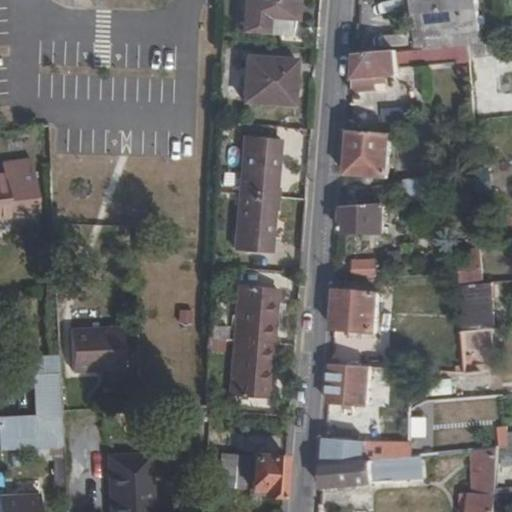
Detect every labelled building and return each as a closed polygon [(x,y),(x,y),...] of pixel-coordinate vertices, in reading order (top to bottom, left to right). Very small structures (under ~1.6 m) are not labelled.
[(223,32),(224,0),(218,0),(218,4),(215,3),(215,17),(218,17),(217,32),(223,32)] [(295,0),(246,0),(244,30),(293,34),(295,0)] [(426,0),(414,0),(417,36),(430,35),(426,0)] [(479,0),(426,0),(430,35),(431,49),(457,46),(457,32),(482,30),(479,0)] [(370,44),(357,45),(357,56),(370,55),(370,44)] [(487,44),(469,45),(470,58),(488,57),(487,44)] [(431,49),(397,52),(398,69),(470,62),(470,58),(469,45),(457,46),(431,49)] [(370,55),(357,56),(355,81),(354,93),(385,92),(384,78),(399,77),(398,69),(397,52),(370,55)] [(294,61),(247,59),(244,101),(291,104),(294,61)] [(394,136),(351,131),(347,176),(390,179),(394,136)] [(279,139),(244,136),(234,249),(270,252),(279,139)] [(0,216),(39,212),(34,160),(3,163),(5,175),(0,175),(0,216)] [(72,164),(52,166),(53,199),(75,198),(72,164)] [(218,166),(218,174),(228,174),(228,166),(218,166)] [(405,181),(406,201),(409,201),(446,198),(444,177),(405,181)] [(477,208),(476,195),(455,197),(456,210),(477,208)] [(406,201),(345,207),(343,233),(385,233),(385,210),(409,209),(409,201),(406,201)] [(38,270),(56,269),(55,247),(38,247),(38,270)] [(470,249),(473,269),(475,269),(481,269),(480,249),(470,249)] [(353,277),(378,277),(378,260),(353,261),(353,277)] [(473,269),(460,271),(461,277),(476,275),(475,269),(473,269)] [(460,271),(452,272),(452,281),(461,281),(461,277),(460,271)] [(461,277),(461,281),(461,288),(477,286),(476,275),(461,277)] [(382,278),(340,282),(336,330),(378,333),(382,278)] [(461,288),(463,333),(481,331),(497,329),(492,285),(477,286),(461,288)] [(280,290),(243,287),(235,392),(273,395),(280,290)] [(122,326),(69,329),(71,370),(124,367),(122,326)] [(229,327),(209,327),(209,338),(228,338),(229,327)] [(484,378),(481,331),(463,333),(465,372),(468,372),(468,380),(484,378)] [(39,370),(60,370),(60,356),(38,357),(39,370)] [(343,366),(333,366),(331,402),(371,406),(374,367),(343,366)] [(0,447),(63,446),(60,409),(60,370),(39,370),(32,371),(33,413),(0,412),(0,447)] [(465,379),(465,372),(441,370),(441,377),(465,379)] [(501,449),(509,448),(507,432),(507,429),(499,430),(501,449)] [(336,440),(328,439),(326,466),(389,459),(405,458),(409,458),(408,448),(367,452),(367,442),(336,440)] [(495,511),(496,509),(497,491),(500,449),(479,451),(478,490),(470,490),(469,511),(495,511)] [(283,497),(286,456),(252,454),(252,458),(228,457),(227,489),(251,490),(250,495),(283,497)] [(149,511),(147,455),(109,456),(111,511),(149,511)] [(405,458),(389,459),(391,482),(407,481),(405,458)] [(389,459),(326,466),(324,487),(391,482),(389,459)] [(462,489),(461,511),(469,511),(470,490),(462,489)] [(511,489),(497,491),(496,509),(511,508),(511,489)] [(40,511),(40,496),(0,496),(0,511),(40,511)]
